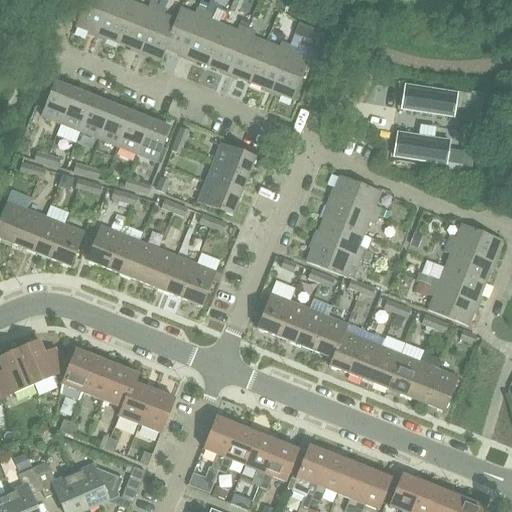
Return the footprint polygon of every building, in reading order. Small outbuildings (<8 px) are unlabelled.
[(85,0),(75,26),(97,35),(111,0),(85,0)] [(111,0),(97,35),(118,44),(134,3),(126,0),(111,0)] [(197,9),(204,12),(207,5),(200,2),(197,9)] [(118,44),(139,52),(158,6),(149,3),(147,8),(134,3),(118,44)] [(139,52),(161,61),(181,9),(180,9),(175,20),(163,15),(166,10),(158,6),(139,52)] [(166,50),(186,58),(204,12),(196,9),(194,14),(181,9),(161,61),(166,50)] [(186,58),(207,66),(223,26),(211,21),(213,16),(204,12),(186,58)] [(241,19),(239,26),(247,29),(249,22),(241,19)] [(313,30),(298,24),(293,35),(308,41),(313,30)] [(229,75),(247,29),(239,26),(236,31),(223,26),(207,66),(229,75)] [(229,75),(250,83),(266,43),(253,37),(255,33),(247,29),(229,75)] [(250,83),(271,91),(289,46),(288,46),(293,33),(286,30),(279,48),(266,43),(250,83)] [(315,62),(318,55),(310,52),(307,59),(296,55),(298,50),(289,46),(271,91),(293,100),(309,60),(315,62)] [(41,117),(61,125),(74,90),(54,83),(41,117)] [(402,113),(451,120),(455,96),(406,89),(402,113)] [(61,125),(80,132),(93,98),(74,90),(61,125)] [(468,112),(480,114),(483,94),(471,92),(471,93),(471,94),(468,112)] [(80,132),(98,140),(112,106),(93,98),(80,132)] [(98,140),(117,147),(131,113),(112,106),(98,140)] [(117,147),(136,155),(150,121),(131,113),(117,147)] [(136,155),(156,163),(170,129),(150,121),(136,155)] [(448,125),(450,143),(459,142),(458,125),(448,125)] [(179,128),(175,140),(185,143),(189,132),(179,128)] [(448,143),(397,135),(393,161),(444,169),(448,143)] [(175,140),(171,152),(180,155),(185,143),(175,140)] [(220,145),(213,164),(247,178),(255,158),(220,145)] [(462,152),(459,172),(471,173),(473,153),(462,152)] [(46,165),(48,156),(36,153),(34,162),(46,165)] [(48,156),(46,165),(58,169),(61,160),(48,156)] [(213,164),(205,183),(239,197),(247,178),(213,164)] [(18,174),(36,180),(39,170),(21,165),(18,174)] [(85,177),(87,168),(75,165),(73,174),(85,177)] [(87,168),(85,177),(97,181),(100,171),(87,168)] [(45,172),(42,171),(39,170),(36,180),(43,181),(45,172)] [(380,193),(375,191),(340,177),(331,199),(377,217),(380,209),(375,207),(380,193)] [(124,188),(136,192),(138,183),(126,179),(124,188)] [(170,182),(160,179),(156,191),(165,195),(170,182)] [(77,181),(74,190),(80,192),(82,182),(77,181)] [(99,197),(101,188),(82,182),(80,192),(99,197)] [(136,192),(148,195),(151,186),(138,183),(136,192)] [(205,183),(197,203),(231,217),(239,197),(205,183)] [(110,201),(131,207),(133,197),(113,191),(110,201)] [(331,199),(323,220),(363,236),(368,223),(374,225),(377,217),(331,199)] [(175,205),(163,201),(160,210),(172,214),(175,205)] [(0,219),(0,239),(13,245),(26,211),(7,203),(0,219)] [(187,210),(175,205),(172,214),(183,219),(187,210)] [(31,252),(50,260),(64,226),(69,213),(50,206),(45,219),(31,252)] [(13,245),(31,252),(45,219),(26,211),(13,245)] [(213,220),(202,216),(198,224),(210,229),(213,220)] [(226,225),(213,220),(210,229),(222,234),(226,225)] [(323,220),(315,241),(360,259),(364,251),(358,249),(363,236),(323,220)] [(450,236),(447,245),(493,263),(501,241),(461,225),(456,239),(450,236)] [(70,268),(83,234),(64,226),(50,260),(70,268)] [(86,261),(106,269),(120,235),(100,227),(86,261)] [(106,269),(125,277),(142,234),(132,231),(129,239),(120,235),(106,269)] [(144,284),(158,250),(161,240),(143,233),(142,235),(142,234),(125,277),(144,284)] [(409,245),(417,249),(422,236),(414,233),(409,245)] [(306,263),(346,279),(352,265),(357,267),(366,271),(369,263),(360,260),(360,259),(315,241),(306,263)] [(449,254),(444,268),(485,284),(493,263),(447,245),(444,252),(449,254)] [(144,284),(163,292),(177,258),(158,250),(144,284)] [(368,262),(372,253),(365,251),(361,260),(368,262)] [(215,273),(206,269),(210,259),(199,256),(195,265),(182,299),(202,307),(215,273)] [(163,292),(182,299),(195,265),(177,258),(163,292)] [(293,274),(296,265),(283,260),(280,269),(293,274)] [(434,280),(431,287),(476,305),(485,284),(444,268),(439,281),(434,280)] [(310,271),(307,280),(319,285),(322,276),(310,271)] [(433,279),(425,276),(420,274),(417,281),(430,286),(433,279)] [(334,280),(322,276),(319,285),(331,289),(334,280)] [(350,280),(348,287),(347,289),(359,294),(363,285),(350,280)] [(425,297),(429,286),(419,282),(414,293),(425,297)] [(371,298),(374,290),(363,285),(359,294),(371,298)] [(427,311),(468,327),(476,305),(431,287),(428,295),(432,297),(427,311)] [(256,329),(276,337),(290,303),(294,293),(283,289),(279,299),(270,295),(256,329)] [(382,310),(394,315),(398,306),(386,301),(382,310)] [(276,337),(295,345),(309,310),(290,303),(276,337)] [(368,303),(365,329),(375,330),(378,304),(368,303)] [(406,319),(410,310),(398,306),(394,315),(395,315),(404,318),(406,319)] [(295,345),(314,352),(328,318),(309,310),(295,345)] [(395,315),(391,325),(399,329),(404,318),(395,315)] [(424,316),(424,317),(420,325),(432,330),(436,321),(424,316)] [(329,367),(330,367),(346,325),(328,318),(314,352),(332,359),(329,367)] [(448,326),(436,321),(432,330),(444,335),(448,326)] [(330,367),(349,375),(362,340),(344,333),(347,326),(346,325),(330,367)] [(471,345),(474,337),(462,331),(459,340),(471,345)] [(368,382),(381,348),(384,340),(366,332),(362,340),(349,375),(368,382)] [(55,348),(45,352),(44,353),(39,342),(18,351),(33,385),(53,376),(54,377),(64,373),(55,348)] [(368,382),(386,390),(400,355),(381,348),(368,382)] [(75,350),(61,385),(58,394),(79,402),(82,393),(96,359),(75,350)] [(0,358),(0,367),(2,371),(0,372),(0,395),(2,400),(12,396),(11,394),(33,385),(18,351),(0,358)] [(386,390),(405,397),(419,363),(400,355),(386,390)] [(82,393),(102,401),(116,367),(96,359),(82,393)] [(405,397),(424,405),(438,370),(419,363),(405,397)] [(102,401),(121,409),(122,409),(132,384),(134,384),(138,375),(116,367),(102,401)] [(444,413),(458,378),(438,370),(424,405),(444,413)] [(117,417),(139,426),(153,392),(134,384),(132,384),(122,409),(121,409),(117,417)] [(160,434),(173,400),(153,392),(139,426),(160,434)] [(215,455),(210,468),(218,471),(237,427),(216,418),(203,450),(215,455)] [(63,421),(59,432),(66,434),(70,424),(63,421)] [(77,426),(70,424),(66,434),(73,437),(77,426)] [(231,462),(244,467),(256,435),(237,427),(218,471),(226,474),(231,462)] [(251,484),(259,487),(277,443),(256,435),(244,467),(256,472),(251,484)] [(103,436),(99,447),(106,450),(110,439),(103,436)] [(117,442),(110,439),(106,450),(113,453),(117,442)] [(297,451),(277,443),(259,487),(266,490),(271,478),(285,483),(297,451)] [(309,447),(291,491),(304,497),(297,511),(306,511),(312,500),(330,455),(309,447)] [(147,467),(151,456),(143,453),(139,463),(147,467)] [(24,454),(13,459),(19,472),(30,467),(24,454)] [(324,490),(337,495),(350,463),(330,455),(312,500),(319,503),(324,490)] [(343,511),(353,511),(370,471),(350,463),(337,495),(349,500),(343,511)] [(44,498),(55,494),(62,511),(84,511),(87,511),(71,475),(54,482),(46,464),(32,470),(35,477),(41,491),(40,491),(44,498)] [(87,511),(107,503),(118,498),(117,497),(115,493),(120,481),(94,470),(92,466),(71,475),(87,511)] [(130,474),(120,499),(132,503),(144,472),(132,468),(130,474)] [(23,487),(5,495),(12,511),(37,511),(30,496),(40,491),(41,491),(35,477),(32,470),(18,476),(23,487)] [(377,511),(380,504),(390,479),(370,471),(353,511),(361,511),(364,506),(377,511)] [(195,489),(209,494),(216,478),(201,473),(195,489)] [(402,475),(389,507),(401,511),(411,511),(423,483),(402,475)] [(434,511),(443,491),(423,483),(411,511),(434,511)] [(0,511),(12,511),(5,495),(1,485),(0,485),(0,511)] [(212,496),(224,501),(227,492),(215,487),(212,496)] [(457,511),(463,499),(443,491),(434,511),(457,511)] [(235,508),(245,511),(247,511),(251,503),(239,498),(235,508)] [(481,511),(484,507),(463,499),(457,511),(481,511)]
